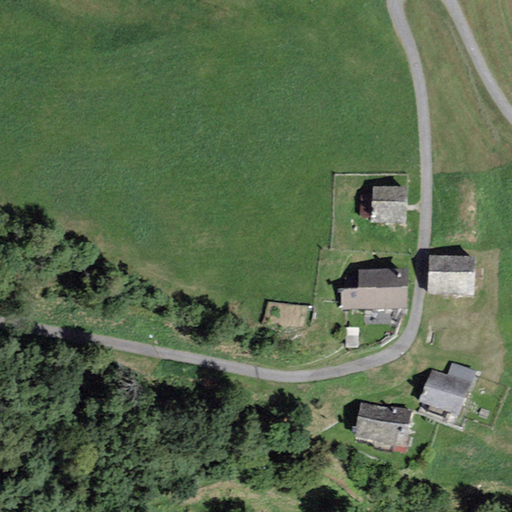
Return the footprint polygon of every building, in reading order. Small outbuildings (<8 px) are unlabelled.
[(406,191),(372,189),(370,226),(404,228),(406,191)] [(476,261),(429,258),(427,297),(474,300),(476,261)] [(358,293),(341,293),(341,311),(407,312),(408,274),(358,274),(358,293)] [(331,319),(295,316),(292,348),(328,351),(331,319)] [(447,377),(432,371),(419,405),(459,421),(477,375),(452,365),(447,377)] [(414,414),(359,405),(353,443),(407,452),(414,414)]
